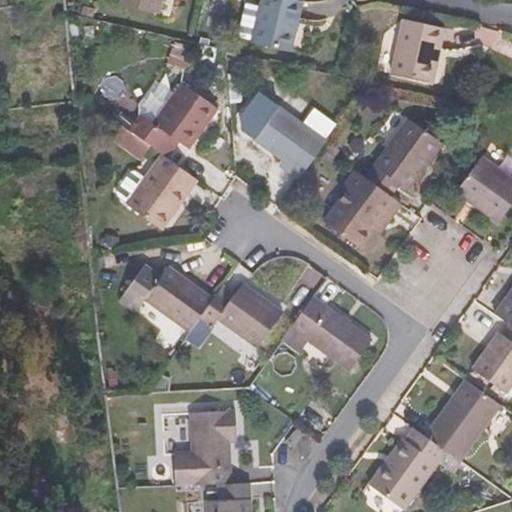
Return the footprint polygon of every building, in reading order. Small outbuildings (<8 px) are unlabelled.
[(121,0),(120,5),(158,14),(161,0),(121,0)] [(302,2),(298,1),(295,0),(262,0),(252,44),(290,52),(302,2)] [(435,46),(440,47),(444,28),(404,19),(392,74),(427,81),(435,46)] [(432,82),(440,47),(435,46),(427,81),(432,82)] [(141,115),(129,132),(132,134),(150,147),(158,153),(170,136),(179,143),(188,149),(217,108),(182,83),(153,124),(141,115)] [(156,117),(168,97),(154,89),(142,108),(156,117)] [(284,169),(299,180),(323,147),(327,142),(279,107),(255,139),(284,160),(288,163),(284,169)] [(366,179),(391,196),(400,184),(407,189),(421,168),(429,158),(430,160),(442,143),(409,120),(366,179)] [(150,147),(132,134),(123,147),(141,160),(150,147)] [(158,153),(162,156),(167,160),(179,143),(170,136),(158,153)] [(162,229),(197,180),(167,160),(162,156),(127,205),(162,229)] [(456,192),(500,223),(511,205),(511,179),(481,157),(456,192)] [(429,158),(421,168),(423,170),(430,160),(429,158)] [(279,166),(284,169),(288,163),(284,160),(279,166)] [(389,220),(401,203),(391,196),(366,179),(356,171),(344,187),(348,190),(324,222),(359,247),(373,228),(382,215),(389,220)] [(380,233),(389,220),(382,215),(373,228),(380,233)] [(201,316),(212,300),(168,268),(160,279),(143,267),(124,293),(140,305),(145,299),(189,332),(201,316)] [(230,303),(217,294),(212,300),(201,316),(213,326),(218,319),(258,348),(283,314),(244,284),(236,295),(230,303)] [(236,295),(223,286),(217,294),(230,303),(236,295)] [(511,288),(493,314),(510,326),(511,327),(511,288)] [(140,305),(124,293),(119,300),(135,312),(140,305)] [(372,341),(313,297),(291,327),(307,339),(350,371),(372,341)] [(506,393),(511,384),(511,327),(510,326),(504,335),(500,332),(473,369),(506,393)] [(291,327),(279,343),(295,355),(307,339),(291,327)] [(460,462),(500,406),(465,380),(424,436),(446,452),(460,462)] [(175,452),(177,487),(218,484),(230,483),(228,443),(236,443),(234,410),(190,413),(192,451),(175,452)] [(304,434),(296,428),(286,442),(292,447),(299,437),(301,438),(304,434)] [(424,436),(414,429),(406,440),(403,438),(369,485),(403,510),(446,452),(424,436)] [(250,511),(249,482),(230,483),(218,484),(219,500),(206,501),(207,511),(250,511)]
